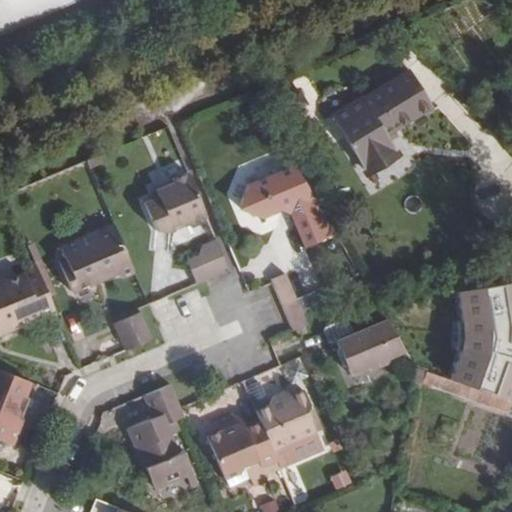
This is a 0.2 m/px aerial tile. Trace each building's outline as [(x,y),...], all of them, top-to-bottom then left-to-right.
[(0,0),(0,42),(89,2),(93,0),(0,0)] [(363,96),(329,116),(363,174),(397,154),(390,141),(438,113),(412,70),(365,98),(364,97),(363,96)] [(91,169),(87,161),(62,172),(65,180),(91,169)] [(307,250),(337,237),(296,169),(247,191),(242,203),(238,213),(248,217),(267,225),(276,210),(292,214),(307,250)] [(162,239),(208,220),(188,174),(168,183),(170,187),(154,194),(156,199),(146,202),(162,239)] [(292,214),(276,210),(267,225),(292,214)] [(117,284),(136,276),(115,226),(62,249),(80,292),(115,277),(117,284)] [(197,284),(229,271),(216,238),(198,246),(201,255),(188,261),(197,284)] [(272,264),(290,253),(284,243),(265,255),(272,264)] [(184,252),(188,261),(201,255),(198,246),(184,252)] [(32,258),(25,260),(24,269),(35,264),(32,258)] [(21,327),(56,313),(35,264),(24,269),(5,277),(2,270),(0,271),(0,330),(19,323),(21,327)] [(282,307),(297,300),(285,273),(270,279),(282,307)] [(292,289),(297,300),(312,294),(307,282),(292,289)] [(511,283),(460,292),(466,341),(460,360),(453,380),(511,401),(511,283)] [(282,307),(292,330),(307,324),(297,300),(282,307)] [(152,340),(141,314),(116,325),(127,350),(152,340)] [(403,350),(385,319),(339,339),(341,344),(339,345),(349,367),(353,365),(355,370),(371,363),(373,368),(395,358),(393,354),(403,350)] [(412,364),(403,350),(393,354),(395,358),(399,368),(412,364)] [(511,401),(453,380),(414,367),(412,377),(511,412),(511,409),(511,401)] [(35,384),(0,369),(0,442),(18,449),(33,410),(28,403),(35,384)] [(272,450),(274,455),(288,449),(285,442),(317,428),(298,382),(291,386),(281,382),(267,387),(263,397),(252,402),(258,417),(272,450)] [(184,416),(171,384),(146,395),(154,413),(128,424),(154,487),(193,470),(173,421),(184,416)] [(242,463),(272,450),(258,417),(246,421),(244,417),(210,431),(228,475),(244,468),(242,463)] [(406,511),(410,492),(394,487),(389,511),(406,511)] [(261,511),(279,511),(275,503),(261,509),(261,511)]
